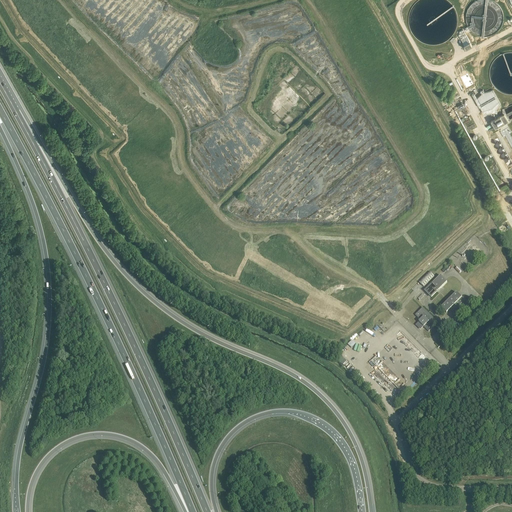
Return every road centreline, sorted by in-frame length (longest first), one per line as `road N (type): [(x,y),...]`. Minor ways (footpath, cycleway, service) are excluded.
road 1 (motorway): [(371,511),(359,454),(331,406),(306,383),(216,341),(147,295),(101,245),(15,111)]
road 2 (motorway): [(0,110),(75,245),(192,511)]
road 3 (motorway): [(206,511),(84,235),(15,111)]
road 4 (motorway): [(0,129),(37,218),(48,277),(44,357),(17,464),(19,511)]
road 5 (unclassified): [(511,490),(440,489),(417,479),(398,421),(401,409),(511,301)]
road 6 (motorway): [(216,511),(211,478),(223,442),(274,411),(315,418),(338,435),(354,463),(363,511)]
road 7 (motorway): [(27,511),(32,480),(50,453),(101,433),(146,450),(186,511)]
